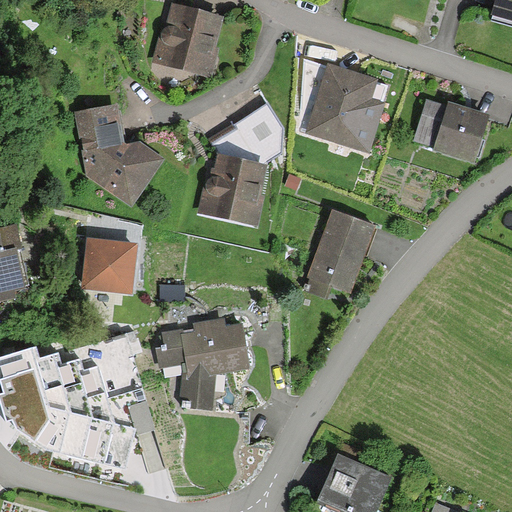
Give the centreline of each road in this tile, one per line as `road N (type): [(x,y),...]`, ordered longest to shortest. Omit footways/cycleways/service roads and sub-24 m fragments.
road 1 (residential): [(511,165),(397,280),(331,373),(262,511)]
road 2 (residential): [(511,88),(253,0)]
road 3 (unknown): [(147,505),(107,297)]
road 4 (residential): [(176,511),(47,482),(0,456)]
